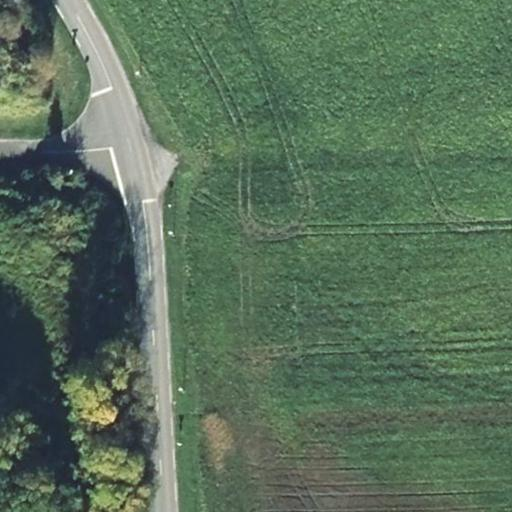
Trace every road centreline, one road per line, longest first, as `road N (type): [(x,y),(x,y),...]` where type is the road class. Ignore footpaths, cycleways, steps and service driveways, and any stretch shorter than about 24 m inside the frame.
road 1 (unclassified): [(163,511),(153,318),(130,146)]
road 2 (unclassified): [(130,146),(96,49),(67,0)]
road 3 (unclassified): [(0,149),(130,146)]
